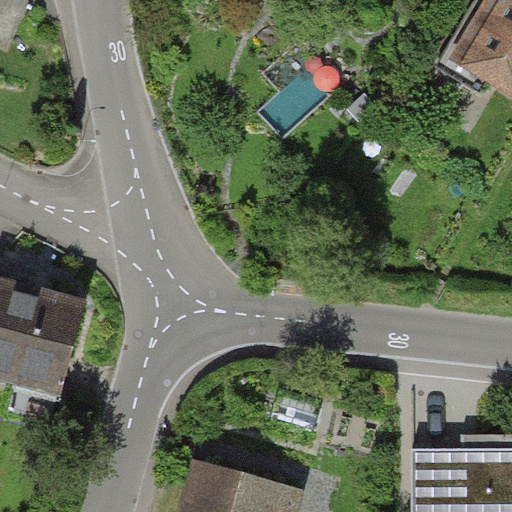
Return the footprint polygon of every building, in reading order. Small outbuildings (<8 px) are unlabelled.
[(511,0),(491,0),(448,74),(511,110),(511,0)] [(0,397),(62,414),(89,313),(0,289),(0,397)] [(283,406),(323,411),(325,386),(285,381),(283,406)] [(413,452),(413,511),(511,511),(511,440),(462,440),(462,452),(413,452)] [(180,511),(304,511),(307,502),(192,471),(180,511)]
